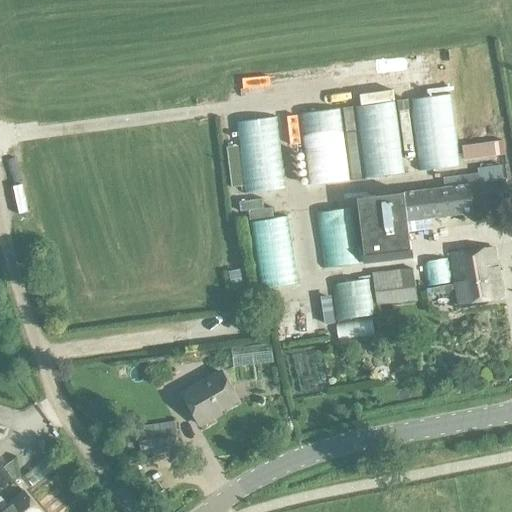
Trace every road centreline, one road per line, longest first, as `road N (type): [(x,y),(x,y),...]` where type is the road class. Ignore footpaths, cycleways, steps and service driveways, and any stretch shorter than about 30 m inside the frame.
road 1 (track): [(0,220),(47,381),(136,511)]
road 2 (tertiary): [(210,511),(304,461),(372,438),(511,413)]
